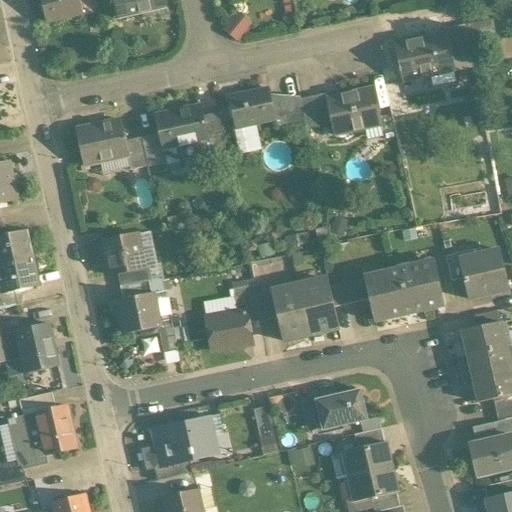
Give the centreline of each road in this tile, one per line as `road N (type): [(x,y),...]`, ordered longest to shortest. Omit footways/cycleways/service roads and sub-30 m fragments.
road 1 (residential): [(445,511),(398,346),(103,408)]
road 2 (residential): [(36,107),(103,408)]
road 3 (residential): [(36,107),(209,71)]
road 4 (residential): [(209,71),(356,43)]
